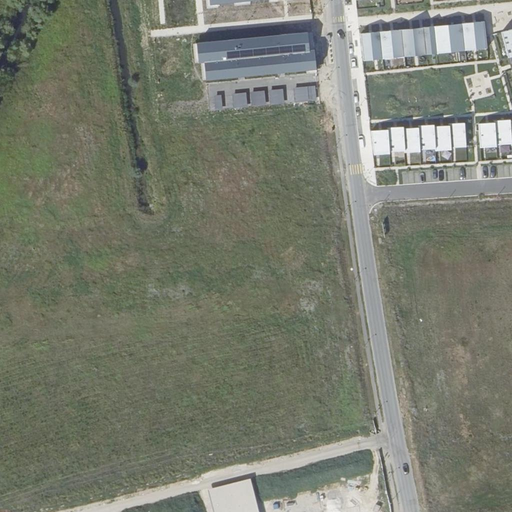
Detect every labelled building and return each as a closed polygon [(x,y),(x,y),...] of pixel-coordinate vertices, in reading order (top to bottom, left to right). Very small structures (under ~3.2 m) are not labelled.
[(463,24),(465,52),(487,49),(484,22),(463,24)] [(463,24),(434,27),(437,54),(465,52),(463,24)] [(424,28),(427,55),(437,54),(434,27),(424,28)] [(424,28),(402,30),(404,58),(427,55),(424,28)] [(380,33),(383,60),(404,58),(402,30),(380,33)] [(511,30),(502,33),(509,59),(511,57),(511,30)] [(307,33),(197,44),(199,62),(205,61),(309,51),(307,33)] [(380,33),(361,34),(364,62),(383,60),(380,33)] [(309,51),(205,61),(207,80),(317,70),(315,51),(309,51)] [(167,69),(161,70),(163,84),(169,83),(167,69)] [(160,99),(160,115),(195,114),(195,97),(160,99)] [(479,123),(481,148),(497,147),(496,145),(511,144),(511,146),(511,121),(511,122),(511,120),(495,121),(495,122),(479,123)] [(450,125),(450,127),(451,149),(466,148),(465,124),(450,125)] [(436,150),(435,128),(434,126),(419,127),(419,129),(421,150),(436,150)] [(450,127),(435,128),(436,150),(436,152),(451,151),(451,149),(450,127)] [(390,152),(405,151),(404,130),(404,128),(389,129),(389,131),(390,152)] [(419,129),(404,130),(405,151),(406,154),(421,153),(421,150),(419,129)] [(390,155),(390,152),(389,131),(371,132),(374,156),(390,155)]
